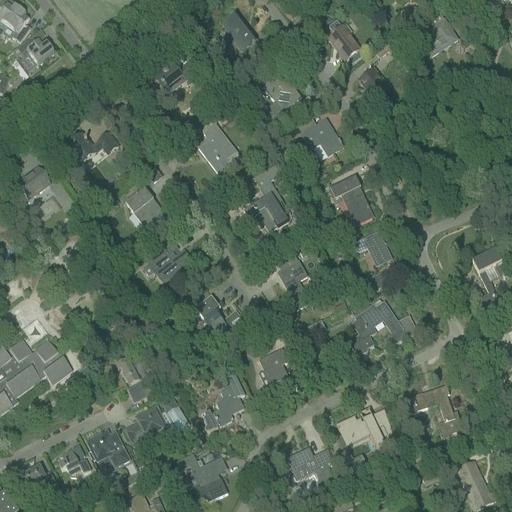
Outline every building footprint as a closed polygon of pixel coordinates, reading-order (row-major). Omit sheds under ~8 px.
[(424,3),(418,6),(422,13),(428,10),(424,3)] [(0,25),(7,30),(19,14),(11,8),(11,9),(7,7),(3,12),(0,10),(0,25)] [(10,39),(20,46),(30,32),(25,28),(29,22),(25,20),(26,19),(19,14),(7,30),(13,35),(10,39)] [(236,49),(241,55),(258,42),(237,16),(223,28),(238,47),(236,49)] [(424,46),(432,59),(458,43),(445,23),(440,16),(429,23),(434,30),(429,33),(431,36),(427,39),(429,43),(424,46)] [(334,36),(327,41),(328,42),(329,41),(339,54),(337,55),(345,65),(353,58),(361,52),(350,39),(353,37),(351,35),(352,34),(347,28),(349,27),(347,26),(342,30),(337,23),(337,24),(329,30),(334,36)] [(391,32),(385,36),(390,42),(395,38),(391,32)] [(375,55),(380,61),(391,53),(396,61),(406,54),(395,40),(375,55)] [(29,58),(37,70),(54,57),(44,45),(42,47),(39,43),(35,46),(31,41),(17,51),(24,61),(29,58)] [(153,82),(166,99),(183,86),(196,75),(188,66),(178,74),(174,69),(169,74),(168,73),(167,73),(166,73),(153,82)] [(360,84),(375,102),(389,91),(373,72),(368,77),(360,84)] [(293,109),(300,118),(314,108),(309,101),(304,104),(283,76),(278,80),(275,76),(276,75),(276,74),(255,90),(259,96),(264,92),(283,116),(293,109)] [(0,96),(3,98),(10,82),(0,77),(0,96)] [(226,82),(218,88),(231,104),(238,99),(226,82)] [(234,106),(240,113),(246,108),(241,101),(234,106)] [(232,108),(215,121),(219,126),(236,113),(232,108)] [(318,128),(301,139),(311,154),(321,147),(329,160),(335,156),(344,150),(336,138),(332,140),(329,136),(333,133),(326,123),(318,128)] [(209,143),(198,151),(205,160),(207,158),(210,162),(208,164),(218,177),(226,171),(229,169),(225,163),(236,154),(216,127),(212,131),(204,137),(209,143)] [(69,152),(63,157),(71,167),(77,162),(81,167),(102,151),(108,158),(119,149),(109,136),(92,150),(82,137),(78,140),(75,140),(72,143),(71,145),(67,149),(69,152)] [(131,169),(131,174),(133,177),(136,177),(139,174),(139,170),(137,167),(133,167),(131,169)] [(252,209),(243,214),(248,222),(257,217),(259,215),(266,227),(264,228),(266,233),(275,227),(291,218),(271,185),(283,178),(277,167),(254,181),(260,190),(266,200),(252,209)] [(37,171),(16,186),(22,195),(27,201),(37,193),(39,194),(49,187),(43,180),(37,171)] [(342,200),(356,228),(373,220),(359,191),(361,190),(356,179),(330,192),(335,203),(342,200)] [(137,215),(153,236),(168,224),(157,210),(158,209),(153,203),(154,202),(145,191),(125,206),(134,217),(137,215)] [(69,214),(77,226),(87,219),(78,207),(69,214)] [(368,251),(376,268),(392,261),(379,234),(353,247),(357,257),(368,251)] [(313,245),(299,253),(303,260),(317,252),(313,245)] [(179,251),(175,246),(167,252),(165,253),(147,266),(149,267),(155,275),(166,291),(173,285),(176,289),(189,280),(187,278),(190,276),(198,270),(184,252),(176,259),(173,256),(179,251)] [(476,303),(482,315),(500,305),(490,285),(499,280),(500,283),(509,278),(496,253),(473,265),(489,297),(476,303)] [(295,258),(278,268),(282,275),(278,277),(286,291),(288,291),(291,296),(288,298),(296,313),(310,305),(298,285),(307,280),(299,265),(295,258)] [(129,267),(123,271),(126,276),(132,272),(129,267)] [(381,276),(364,285),(366,290),(370,297),(378,293),(387,288),(384,281),(381,276)] [(221,311),(211,299),(195,312),(212,333),(207,337),(212,344),(226,335),(245,326),(236,314),(224,323),(217,314),(221,311)] [(345,350),(342,352),(345,359),(350,368),(355,365),(357,362),(355,358),(357,358),(359,359),(368,355),(368,353),(368,351),(371,350),(372,351),(374,350),(373,349),(374,349),(374,348),(369,339),(376,336),(374,331),(384,324),(394,340),(392,341),(391,341),(390,340),(384,344),(388,351),(390,350),(417,337),(417,336),(416,337),(409,322),(399,326),(385,305),(382,306),(380,302),(371,308),(370,309),(368,307),(353,317),(356,321),(355,321),(357,324),(352,327),(359,338),(357,340),(356,341),(357,344),(349,348),(346,346),(345,350)] [(250,311),(258,325),(269,318),(261,304),(250,311)] [(161,318),(155,322),(160,329),(166,324),(161,318)] [(153,322),(137,331),(141,340),(150,335),(155,344),(166,339),(153,322)] [(297,334),(289,338),(292,345),(300,341),(297,334)] [(0,418),(18,405),(15,401),(45,380),(52,389),(72,374),(62,361),(58,356),(57,357),(47,344),(34,354),(35,355),(32,357),(22,344),(17,348),(13,342),(6,347),(2,343),(0,343),(0,418)] [(283,352),(259,364),(266,379),(271,388),(276,386),(277,388),(284,384),(283,383),(288,380),(281,366),(287,363),(288,365),(289,365),(285,356),(283,352)] [(126,361),(115,367),(118,373),(121,371),(130,389),(132,388),(134,392),(128,395),(134,407),(143,402),(148,400),(150,404),(157,400),(151,389),(148,390),(146,385),(149,384),(147,380),(146,381),(142,373),(143,372),(136,376),(130,366),(129,366),(126,361)] [(209,435),(210,436),(218,432),(218,431),(233,423),(231,418),(244,412),(239,401),(245,398),(236,379),(229,382),(231,386),(230,387),(230,389),(222,392),(221,396),(223,400),(222,402),(218,404),(217,407),(219,413),(213,416),(214,418),(213,419),(210,415),(205,417),(207,421),(204,423),(207,430),(206,431),(205,433),(206,435),(208,435),(209,435)] [(447,389),(405,403),(409,413),(410,417),(439,408),(439,409),(445,427),(440,429),(443,440),(454,436),(463,433),(457,415),(453,416),(447,399),(450,398),(447,389)] [(139,427),(126,434),(130,443),(134,449),(137,447),(140,452),(147,449),(146,447),(169,435),(172,441),(180,436),(180,435),(182,434),(183,436),(186,436),(187,435),(188,433),(186,431),(189,429),(178,410),(173,402),(163,408),(167,415),(162,418),(157,409),(141,418),(142,421),(137,424),(139,427)] [(342,439),(335,443),(340,453),(347,450),(348,449),(354,447),(371,439),(377,451),(378,455),(387,450),(386,448),(392,446),(389,439),(393,437),(390,427),(389,427),(383,430),(378,432),(372,418),(369,413),(360,417),(363,422),(364,425),(360,427),(358,428),(357,423),(355,419),(336,428),(342,439)] [(245,423),(248,429),(255,425),(251,417),(250,416),(249,415),(242,418),(241,422),(245,423)] [(99,440),(88,446),(93,455),(97,464),(108,459),(112,457),(119,470),(130,464),(122,449),(120,445),(116,436),(110,439),(107,434),(99,438),(99,440)] [(66,471),(70,478),(81,472),(84,477),(91,473),(86,463),(85,463),(84,460),(85,460),(79,448),(73,452),(74,455),(73,455),(72,454),(67,456),(68,457),(63,460),(65,465),(60,468),(62,474),(66,471)] [(309,451),(286,462),(296,484),(305,480),(306,479),(315,476),(319,484),(317,484),(321,491),(330,487),(333,493),(340,489),(334,479),(329,470),(333,468),(328,453),(313,460),(309,451)] [(139,459),(134,462),(139,471),(144,469),(139,459)] [(191,459),(174,467),(178,475),(190,470),(193,475),(197,472),(191,459)] [(354,462),(345,466),(350,476),(366,469),(363,463),(362,459),(354,462)] [(415,481),(429,474),(424,463),(410,470),(415,481)] [(227,496),(221,482),(220,482),(218,477),(225,474),(220,465),(194,477),(199,488),(187,494),(194,508),(207,502),(208,505),(227,496)] [(471,508),(473,511),(480,511),(496,505),(492,497),(490,498),(474,465),(458,473),(459,476),(449,481),(455,494),(465,489),(474,506),(471,508)] [(40,470),(20,480),(21,482),(20,483),(22,488),(24,488),(26,492),(28,491),(29,493),(34,490),(34,488),(40,485),(42,490),(43,489),(46,496),(45,497),(50,507),(64,500),(57,486),(56,487),(51,475),(45,478),(40,470)] [(422,482),(426,491),(440,484),(435,475),(422,482)] [(128,482),(131,488),(143,482),(140,476),(128,482)] [(416,484),(407,488),(410,495),(419,491),(416,484)] [(0,511),(16,511),(4,494),(3,494),(0,489),(0,511)] [(130,492),(132,498),(138,496),(135,489),(130,492)] [(128,503),(132,511),(163,511),(158,500),(152,503),(156,510),(151,511),(150,511),(143,496),(128,503)]
